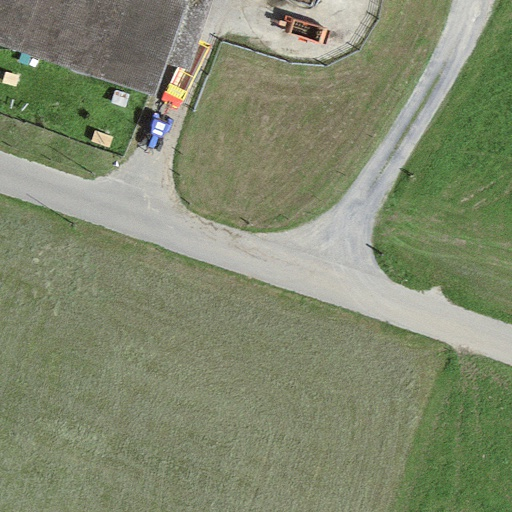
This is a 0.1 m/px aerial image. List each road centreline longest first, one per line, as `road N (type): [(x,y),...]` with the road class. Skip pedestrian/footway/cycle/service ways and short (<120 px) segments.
road 1 (unclassified): [(511,344),(0,172)]
road 2 (track): [(475,0),(317,278)]
road 3 (track): [(129,216),(214,0)]
